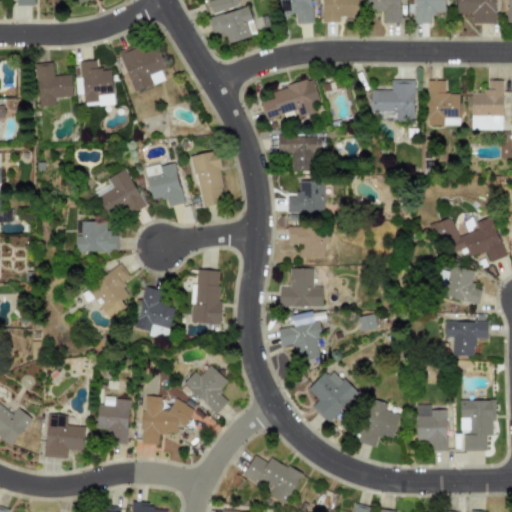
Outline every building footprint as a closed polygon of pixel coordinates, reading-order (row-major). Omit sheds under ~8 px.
[(208,0),(210,12),(236,7),(234,0),(208,0)] [(309,0),(278,0),(280,13),(294,11),(295,24),(311,23),(309,0)] [(320,0),(320,19),(356,20),(356,0),(320,0)] [(364,0),(364,10),(382,11),(382,22),(399,23),(399,0),(364,0)] [(429,23),(429,13),(444,13),(443,0),(413,0),(414,23),(429,23)] [(494,23),(493,0),(455,0),(456,13),(471,13),(471,24),(494,23)] [(208,17),(212,34),(221,31),(225,43),(249,36),(245,20),(250,19),(247,6),(208,17)] [(116,53),(133,92),(163,80),(159,71),(164,69),(155,47),(145,51),(141,42),(116,53)] [(82,106),(112,104),(110,68),(95,69),(95,60),(79,61),(82,106)] [(37,106),(54,105),(54,97),(72,96),(70,74),(52,76),(51,62),(34,63),(37,106)] [(264,118),(295,110),(297,118),(309,114),(306,105),(317,102),(311,79),(267,91),(269,98),(259,101),(264,118)] [(369,90),(369,112),(395,111),(395,122),(413,121),(412,79),(389,80),(389,90),(369,90)] [(457,93),(444,93),(443,80),(426,80),(427,126),(458,125),(457,93)] [(501,130),(501,80),(486,80),(486,91),(470,91),(469,129),(501,130)] [(319,137),(276,136),(276,153),(290,153),(289,172),(313,172),(313,155),(319,155),(319,137)] [(189,155),(200,207),(225,202),(215,150),(189,155)] [(143,168),(150,200),(165,197),(167,206),(182,203),(172,161),(143,168)] [(91,188),(105,215),(122,206),(128,215),(144,206),(125,170),(91,188)] [(296,180),(296,196),(285,196),(284,211),(321,212),(322,181),(296,180)] [(503,256),(490,217),(473,222),(476,230),(456,237),(449,217),(429,224),(440,256),(464,248),(467,257),(484,251),(488,261),(503,256)] [(116,251),(116,233),(103,233),(102,221),(74,222),(75,252),(116,251)] [(322,257),(322,244),(328,244),(328,227),(286,228),(286,243),(297,243),(297,258),(322,257)] [(127,278),(119,265),(86,285),(105,319),(124,308),(119,300),(128,295),(120,282),(127,278)] [(474,272),(450,265),(442,295),(476,305),(480,290),(469,287),(474,272)] [(278,306),(320,307),(320,287),(311,286),(311,268),(288,268),(288,287),(278,287),(278,306)] [(219,270),(195,269),(194,284),(190,284),(188,322),(217,324),(219,270)] [(173,306),(157,302),(160,291),(143,286),(132,328),(166,337),(173,306)] [(276,328),(279,346),(291,344),(293,360),(317,357),(314,337),(319,337),(317,321),(311,322),(310,312),(290,315),(292,326),(276,328)] [(450,355),(473,356),(473,338),(485,338),(485,321),(443,321),(443,337),(450,337),(450,355)] [(227,400),(217,390),(226,381),(207,364),(186,386),(214,413),(227,400)] [(309,407),(327,424),(356,393),(329,367),(307,390),(317,399),(309,407)] [(138,443),(157,444),(157,433),(175,434),(176,425),(184,425),(193,409),(174,398),(166,411),(159,410),(159,397),(143,396),(142,409),(140,413),(138,443)] [(95,429),(108,430),(108,443),(125,444),(127,398),(102,397),(102,404),(96,404),(95,429)] [(386,404),(370,399),(356,442),(373,447),(377,434),(391,439),(398,415),(384,410),(386,404)] [(458,431),(461,431),(461,450),(484,451),(484,435),(492,435),(492,400),(458,400),(458,431)] [(415,441),(429,441),(429,451),(445,450),(444,409),(429,410),(428,404),(414,404),(415,441)] [(11,414),(0,405),(0,437),(9,445),(30,418),(16,408),(11,414)] [(65,425),(66,415),(46,413),(42,456),(65,458),(66,449),(82,450),(84,426),(65,425)] [(299,473),(269,457),(266,462),(252,455),(242,474),(270,489),(267,495),(283,503),(299,473)] [(150,502),(129,501),(128,511),(164,511),(165,509),(150,508),(150,502)] [(366,511),(368,506),(352,503),(350,511),(366,511)]
